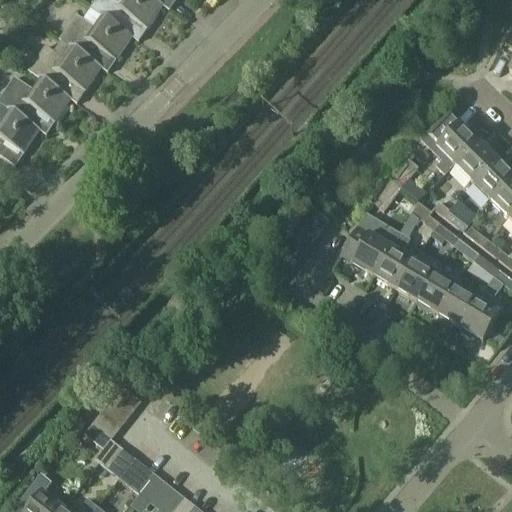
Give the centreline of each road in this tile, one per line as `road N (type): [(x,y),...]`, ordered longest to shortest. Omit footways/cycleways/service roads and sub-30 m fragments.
road 1 (residential): [(0,260),(258,0)]
road 2 (residential): [(474,430),(293,294),(332,239)]
road 3 (unknown): [(279,511),(134,418)]
